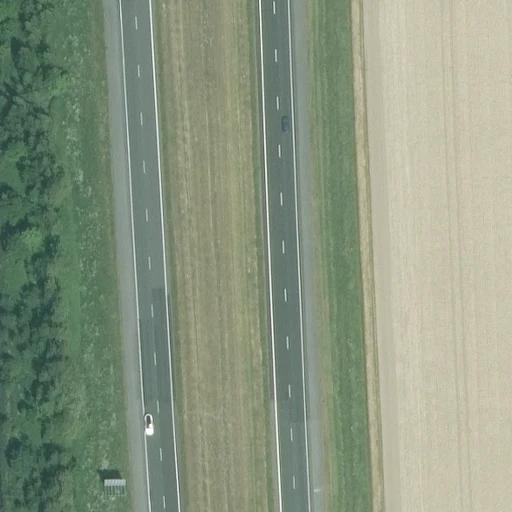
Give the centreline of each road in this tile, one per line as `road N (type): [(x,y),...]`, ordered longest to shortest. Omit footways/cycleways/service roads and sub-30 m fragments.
road 1 (motorway): [(133,0),(163,511)]
road 2 (motorway): [(294,511),(272,0)]
